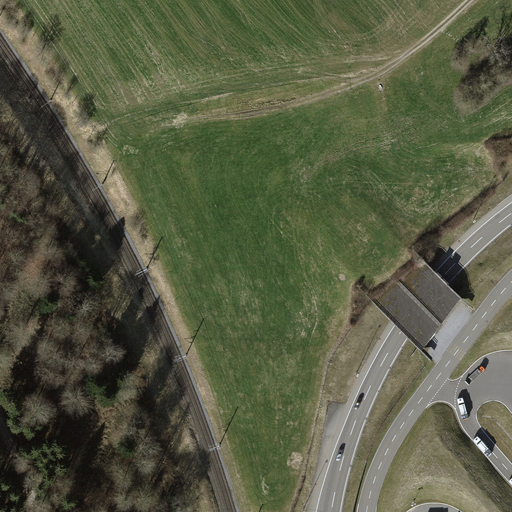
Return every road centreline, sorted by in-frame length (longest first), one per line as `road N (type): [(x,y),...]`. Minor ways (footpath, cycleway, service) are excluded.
road 1 (motorway): [(511,213),(447,271),(387,353),(354,421),(328,511)]
road 2 (track): [(469,0),(408,53),(353,84),(282,107),(187,120)]
